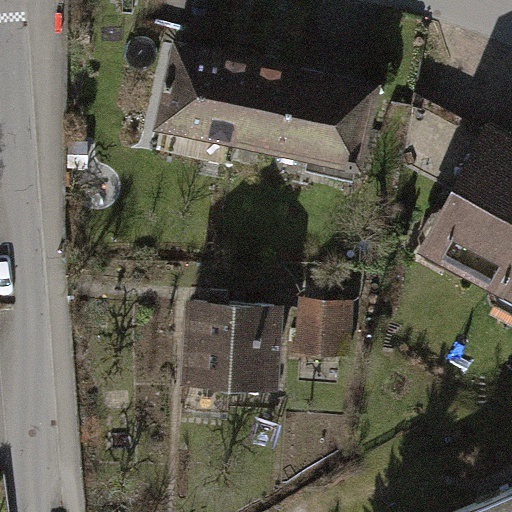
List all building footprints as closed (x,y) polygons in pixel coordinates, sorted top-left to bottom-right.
[(241,145),(258,56),(172,39),(154,128),(241,145)] [(380,82),(258,56),(241,145),(362,169),(380,82)] [(511,130),(482,115),(412,246),(511,298),(511,130)] [(274,297),(169,290),(162,382),(268,389),(274,297)] [(354,299),(290,293),(284,357),(348,363),(354,299)] [(511,511),(511,483),(445,511),(511,511)]
